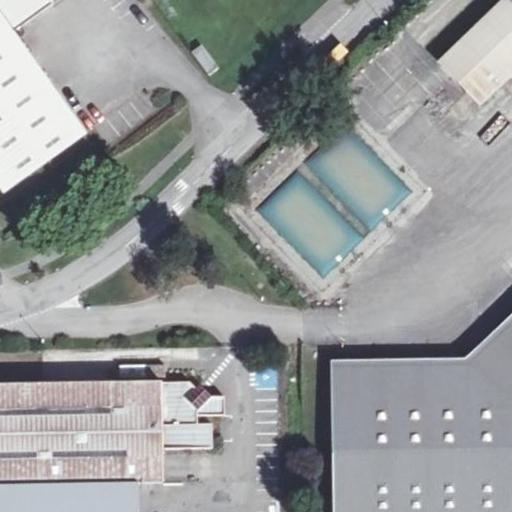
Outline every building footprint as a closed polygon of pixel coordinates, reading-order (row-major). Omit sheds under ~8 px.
[(59,0),(0,0),(0,193),(82,134),(9,35),(59,0)] [(424,66),(452,95),(511,36),(511,24),(490,1),(424,66)] [(511,36),(452,95),(451,95),(465,109),(511,63),(511,36)] [(511,68),(511,67),(489,88),(511,111),(511,68)] [(392,209),(409,192),(349,134),(313,171),(366,222),(385,203),(392,209)] [(511,511),(511,315),(469,357),(330,361),(331,511),(511,511)] [(0,386),(0,488),(129,487),(154,487),(155,450),(204,449),(204,426),(192,426),(192,416),(215,416),(216,397),(200,397),(191,386),(185,391),(180,384),(0,386)] [(0,511),(129,511),(129,487),(0,488),(0,511)]
